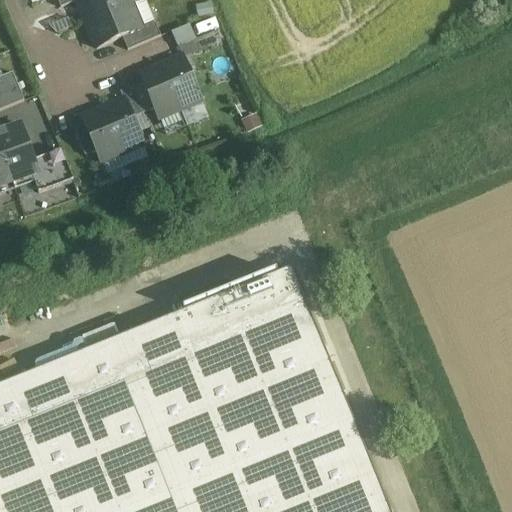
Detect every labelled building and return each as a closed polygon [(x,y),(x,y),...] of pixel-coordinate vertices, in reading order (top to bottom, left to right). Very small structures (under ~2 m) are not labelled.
[(56,0),(60,9),(76,3),(76,2),(79,0),(56,0)] [(79,0),(76,2),(76,3),(86,26),(131,7),(127,0),(79,0)] [(131,7),(86,26),(97,50),(122,40),(141,32),(141,31),(131,7)] [(155,25),(141,31),(141,32),(122,40),(127,52),(161,38),(155,25)] [(201,103),(182,59),(162,68),(180,111),(201,103)] [(162,68),(141,77),(154,110),(159,120),(180,111),(162,68)] [(12,74),(0,79),(0,112),(24,102),(12,74)] [(143,84),(132,88),(143,115),(154,110),(143,84)] [(143,115),(132,88),(120,94),(124,103),(125,103),(132,119),(143,115)] [(132,119),(125,103),(124,103),(104,111),(122,155),(143,146),(132,119)] [(104,111),(83,120),(85,126),(96,152),(101,164),(122,155),(104,111)] [(20,126),(0,133),(0,151),(12,186),(33,179),(39,176),(34,162),(20,126)] [(96,152),(85,126),(74,131),(85,157),(96,152)] [(0,151),(0,190),(12,186),(0,151)] [(61,152),(34,162),(39,176),(33,179),(38,195),(74,182),(61,152)] [(0,511),(394,511),(297,269),(0,385),(0,511)]
